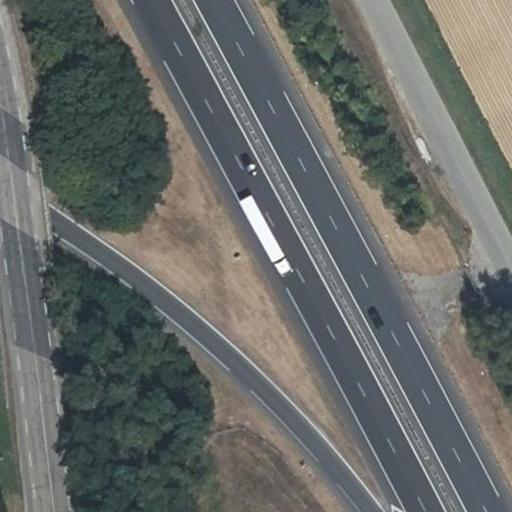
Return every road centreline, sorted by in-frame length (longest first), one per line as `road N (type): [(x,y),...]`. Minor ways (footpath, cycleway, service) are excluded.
road 1 (motorway): [(487,511),(213,0)]
road 2 (motorway): [(150,0),(424,511)]
road 3 (motorway): [(0,177),(216,341),(330,457),(372,511)]
road 4 (secondary): [(0,68),(56,511)]
road 5 (residential): [(376,0),(511,261)]
